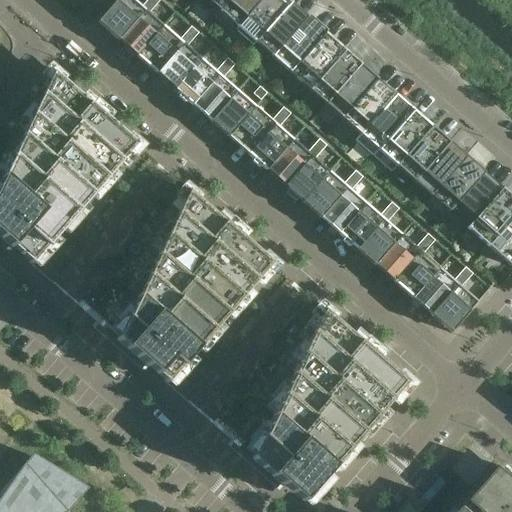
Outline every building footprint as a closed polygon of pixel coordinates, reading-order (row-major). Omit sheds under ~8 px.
[(118,41),(144,12),(141,8),(131,0),(117,0),(103,17),(97,23),(115,39),(118,41)] [(194,0),(194,1),(214,18),(229,0),(194,0)] [(229,0),(214,18),(232,34),(235,31),(261,0),(229,0)] [(255,44),(289,5),(284,0),(261,0),(235,31),(253,47),(255,44)] [(148,15),(154,8),(147,1),(142,6),(141,8),(144,12),(148,15)] [(306,19),(289,5),(255,44),(271,58),(306,19)] [(136,57),(162,27),(148,15),(144,12),(118,41),(119,42),(128,50),(136,57)] [(324,35),(306,19),(271,58),(289,74),(324,35)] [(159,72),(182,45),(179,42),(162,27),(136,57),(137,58),(155,74),(156,75),(159,72)] [(191,28),(185,35),(192,41),(198,34),(191,28)] [(192,41),(185,35),(179,42),(182,45),(186,48),(188,46),(192,41)] [(343,52),(324,35),(289,74),(309,91),(343,52)] [(200,61),(186,48),(182,45),(159,72),(160,73),(158,75),(159,76),(158,77),(172,88),(173,88),(174,89),(175,87),(177,88),(200,61)] [(325,105),(360,66),(343,52),(309,91),(325,105)] [(227,59),(221,66),(228,73),(234,66),(227,59)] [(218,76),(214,73),(200,61),(177,88),(174,90),(179,95),(177,97),(185,104),(187,102),(192,106),(218,76)] [(222,80),(228,73),(221,66),(214,73),(218,76),(222,80)] [(376,81),(360,66),(325,105),(342,120),(376,81)] [(325,310),(272,264),(189,191),(137,145),(59,76),(54,72),(35,94),(24,107),(33,115),(23,135),(22,137),(0,182),(0,237),(12,249),(117,340),(145,365),(148,368),(240,448),(281,484),(283,486),(302,503),(332,469),(333,467),(346,453),(348,451),(378,417),(391,402),(408,383),(325,310)] [(210,122),(236,92),(222,80),(218,76),(192,106),(210,122)] [(342,120),(360,135),(394,96),(376,81),(342,120)] [(260,101),(267,94),(259,88),(253,95),(260,101)] [(240,95),(236,92),(210,122),(212,124),(226,136),(228,138),(254,108),(251,105),(240,95)] [(354,141),(373,157),(412,112),(394,96),(360,135),(354,141)] [(270,122),(254,108),(228,138),(248,156),(248,155),(274,126),(270,122)] [(283,108),(277,115),(284,122),(290,115),(283,108)] [(373,157),(391,173),(396,167),(430,128),(412,112),(373,157)] [(284,122),(277,115),(270,122),(274,126),(278,129),(284,122)] [(292,141),(278,129),(274,126),(248,155),(266,171),(292,141)] [(396,167),(414,183),(448,144),(430,128),(396,167)] [(319,140),(313,147),(320,154),(326,147),(326,146),(319,140)] [(286,184),(310,157),(306,154),(292,141),(266,171),(274,179),(283,186),(284,187),(286,184)] [(414,183),(430,197),(464,158),(448,144),(414,183)] [(320,154),(313,147),(306,154),(310,157),(314,161),(316,159),(320,154)] [(328,173),(314,161),(310,157),(286,184),(288,185),(286,187),(287,188),(286,189),(300,201),(301,200),(302,201),(303,199),(304,200),(328,173)] [(450,211),(483,174),(464,158),(430,197),(425,203),(443,219),(450,211)] [(355,172),(349,179),(356,185),(362,178),(355,172)] [(342,186),(343,185),(332,176),(328,173),(304,200),(302,203),(304,204),(318,217),(320,219),(346,189),(342,186)] [(450,211),(468,227),(500,190),(483,174),(450,211)] [(356,185),(349,179),(345,183),(343,185),(342,186),(346,189),(350,192),(356,185)] [(364,205),(350,192),(346,189),(320,219),(321,220),(330,227),(330,228),(337,234),(338,235),(364,205)] [(466,229),(488,248),(511,220),(511,199),(500,190),(468,227),(466,229)] [(391,203),(385,210),(392,217),(399,210),(391,203)] [(356,250),(382,221),(379,217),(364,205),(338,235),(356,250)] [(388,221),(392,217),(385,210),(379,217),(382,221),(386,224),(386,223),(388,221)] [(511,220),(488,248),(510,267),(511,264),(511,220)] [(374,266),(400,236),(397,233),(386,223),(386,224),(382,221),(356,250),(358,252),(372,265),(374,266)] [(427,235),(421,242),(428,248),(434,241),(427,235)] [(392,282),(418,252),(415,249),(400,236),(374,266),(375,267),(384,275),(392,282)] [(422,255),(428,248),(421,242),(415,249),(418,252),(422,255)] [(438,270),(422,255),(418,252),(392,282),(393,282),(411,299),(412,299),(438,270)] [(465,268),(459,275),(466,282),(472,275),(465,268)] [(453,282),(438,270),(412,299),(413,300),(430,315),(456,285),(453,282)] [(462,287),(466,282),(459,275),(453,282),(456,285),(460,289),(462,287)] [(456,328),(477,304),(476,303),(460,289),(456,285),(430,315),(433,318),(449,332),(455,326),(456,328)] [(453,468),(472,485),(497,458),(478,440),(453,468)] [(68,511),(82,497),(81,496),(87,489),(39,459),(35,456),(33,455),(32,455),(0,491),(0,511),(68,511)] [(511,511),(511,474),(504,468),(494,480),(487,488),(478,498),(474,502),(469,509),(465,511),(511,511)] [(422,511),(447,484),(440,478),(420,501),(416,498),(404,511),(422,511)]
